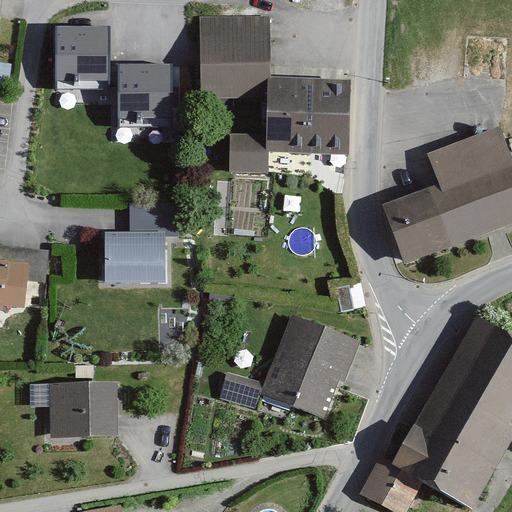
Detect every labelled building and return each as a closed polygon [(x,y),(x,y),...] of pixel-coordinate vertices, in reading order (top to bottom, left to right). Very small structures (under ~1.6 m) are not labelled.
[(189,101),(251,103),(250,142),(221,141),(220,176),(257,177),(258,158),(336,160),(338,87),(258,85),(261,21),(192,19),(189,101)] [(108,33),(58,32),(58,85),(107,86),(108,33)] [(8,68),(0,67),(0,88),(5,90),(8,68)] [(170,71),(120,71),(120,124),(170,123),(170,71)] [(511,226),(511,165),(497,127),(424,155),(436,187),(382,208),(403,263),(405,268),(488,236),(511,226)] [(170,210),(123,210),(122,240),(95,240),(95,288),(154,288),(155,242),(170,242),(170,210)] [(0,314),(12,315),(14,286),(37,288),(39,256),(0,253),(0,314)] [(361,285),(337,290),(342,314),(366,309),(361,285)] [(349,349),(285,323),(253,400),(309,423),(325,384),(333,387),(349,349)] [(511,350),(467,324),(381,469),(372,464),(350,501),(369,511),(394,511),(395,510),(397,511),(402,511),(414,492),(448,511),(462,511),(507,436),(511,439),(511,350)] [(244,410),(251,387),(219,378),(212,401),(244,410)] [(108,441),(106,387),(40,389),(41,443),(108,441)]
